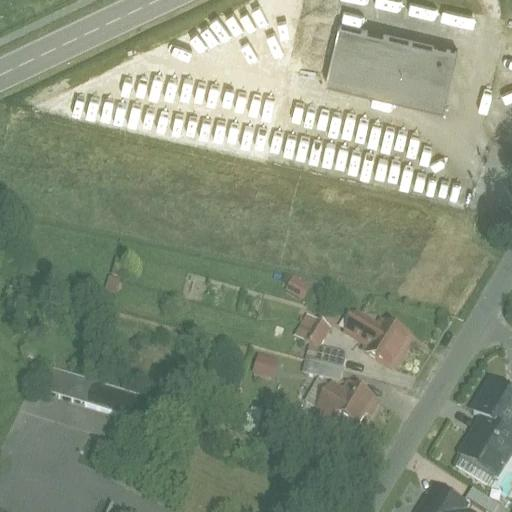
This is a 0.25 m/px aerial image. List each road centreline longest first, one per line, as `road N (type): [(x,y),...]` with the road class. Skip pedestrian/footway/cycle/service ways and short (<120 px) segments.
road 1 (residential): [(369,511),(478,332)]
road 2 (secondary): [(167,0),(0,78)]
